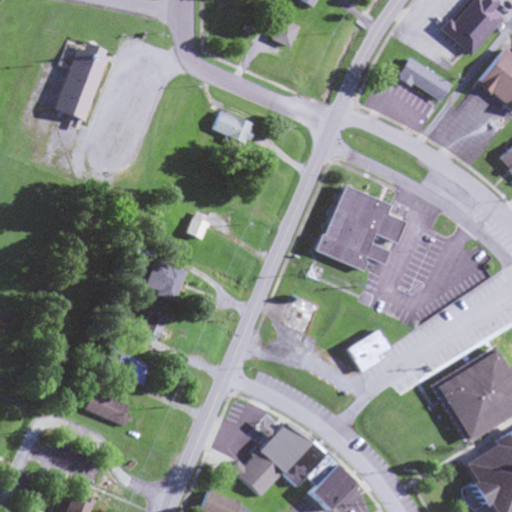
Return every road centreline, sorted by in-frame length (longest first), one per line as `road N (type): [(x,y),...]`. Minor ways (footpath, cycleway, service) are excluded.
road 1 (residential): [(163,511),(329,124),(395,0)]
road 2 (residential): [(169,500),(120,476),(94,439),(44,423),(32,434),(2,511)]
road 3 (residential): [(323,140),(447,206),(511,266)]
road 4 (residential): [(393,511),(333,441),(223,375)]
road 5 (residential): [(511,223),(430,157),(336,109)]
road 6 (residential): [(329,124),(193,66),(183,49),(182,16)]
